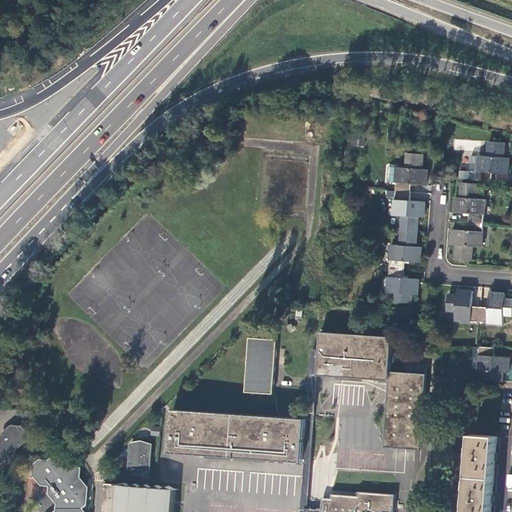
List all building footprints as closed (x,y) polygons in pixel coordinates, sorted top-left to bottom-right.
[(478,180),(493,181),(494,172),(509,173),(510,158),(504,157),(505,142),(490,141),(489,156),(479,155),(478,180)] [(399,166),(397,191),(411,192),(412,184),(427,185),(428,169),(423,168),(424,154),(409,153),(408,167),(399,166)] [(479,155),(471,155),(469,179),(478,180),(479,155)] [(470,222),(486,223),(487,197),(478,197),(479,183),(464,182),(462,196),(457,195),(456,212),(471,213),(470,222)] [(411,192),(397,191),(394,215),(404,216),(403,230),(418,231),(419,218),(425,218),(426,202),(411,201),(411,192)] [(484,247),(486,223),(470,222),(470,229),(455,228),(453,245),(459,245),(458,260),(474,260),(475,246),(484,247)] [(418,231),(403,230),(402,245),(392,244),(390,267),(406,269),(407,261),(421,262),(422,246),(417,246),(418,231)] [(406,269),(390,267),(388,292),(397,293),(397,301),(412,303),(413,294),(419,294),(420,279),(405,278),(406,269)] [(481,321),(482,306),(473,305),(474,290),(459,289),(458,295),(450,294),(449,309),(457,310),(457,319),(481,321)] [(491,307),(482,306),(481,321),(506,323),(506,314),(511,314),(511,299),(507,299),(508,293),(492,292),(491,307)] [(280,324),(322,327),(324,308),(282,305),(280,324)] [(319,375),(390,380),(391,371),(393,337),(322,332),(319,375)] [(247,392),(274,394),(277,339),(250,337),(247,392)] [(497,347),(481,346),(479,369),(487,370),(487,380),(503,381),(504,372),(510,372),(511,357),(496,356),(497,347)] [(391,371),(390,380),(385,446),(421,449),(427,374),(391,371)] [(171,452),(303,462),(306,419),(174,409),(171,452)] [(16,459),(16,458),(17,450),(27,442),(27,432),(22,427),(12,426),(3,434),(1,443),(0,443),(0,462),(0,463),(1,463),(10,464),(16,459)] [(154,426),(153,434),(161,435),(162,427),(154,426)] [(491,511),(497,436),(473,434),(466,511),(491,511)] [(131,468),(141,471),(151,469),(153,444),(143,441),(133,443),(131,468)] [(403,472),(405,450),(387,448),(386,458),(373,457),(374,454),(364,453),(364,454),(350,453),(350,452),(338,451),(337,466),(403,472)] [(88,511),(85,508),(87,505),(89,487),(81,478),(81,468),(72,468),(64,458),(54,457),(49,461),(41,460),(36,465),(35,475),(43,485),(51,486),(50,494),(58,504),(58,510),(57,510),(54,511),(88,511)] [(158,484),(156,485),(153,487),(148,483),(143,486),(138,483),(132,485),(127,482),(121,484),(106,483),(103,511),(177,511),(179,488),(176,488),(174,488),(169,485),(164,488),(158,484)] [(393,511),(395,494),(359,492),(359,496),(333,494),(333,498),(324,498),(322,511),(393,511)]
